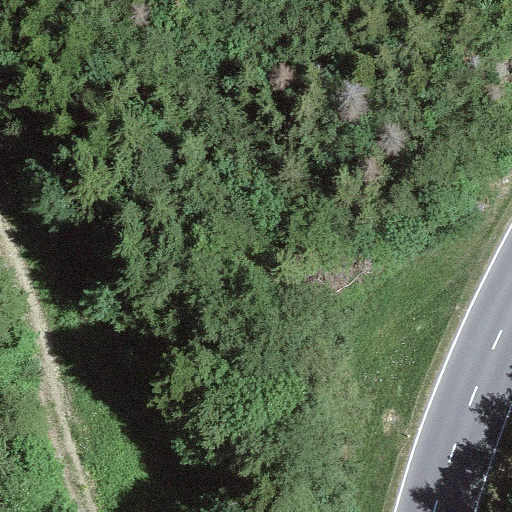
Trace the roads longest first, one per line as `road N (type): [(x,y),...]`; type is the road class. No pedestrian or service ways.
road 1 (track): [(91,511),(64,443),(41,313),(0,222)]
road 2 (secondary): [(511,314),(435,511)]
